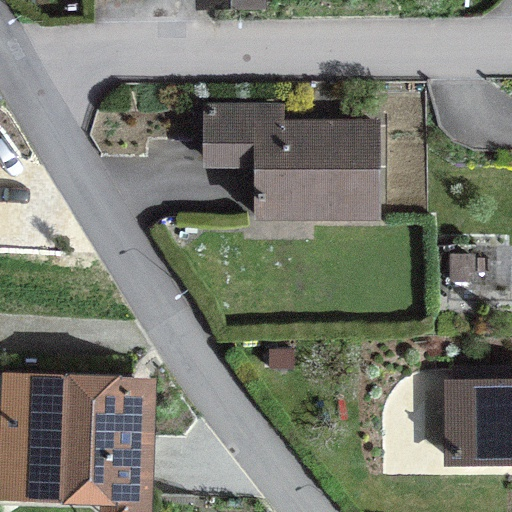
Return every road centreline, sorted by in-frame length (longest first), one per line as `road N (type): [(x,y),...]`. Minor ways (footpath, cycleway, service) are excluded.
road 1 (residential): [(312,511),(2,64)]
road 2 (residential): [(511,55),(2,64)]
